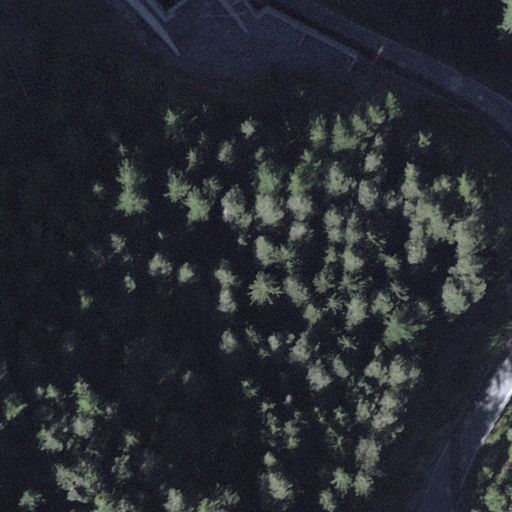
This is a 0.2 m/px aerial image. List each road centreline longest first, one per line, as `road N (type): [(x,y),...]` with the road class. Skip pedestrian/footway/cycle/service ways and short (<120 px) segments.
road 1 (tertiary): [(151,0),(191,53),(286,138),(340,250),(347,358),(296,511)]
road 2 (unclassified): [(275,0),(511,122)]
road 3 (unclassified): [(511,361),(468,429),(436,511)]
